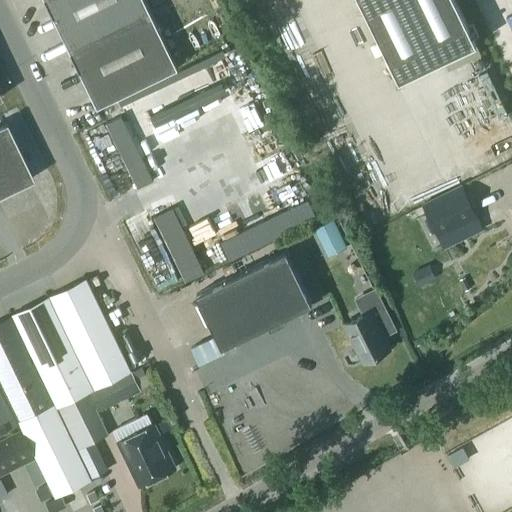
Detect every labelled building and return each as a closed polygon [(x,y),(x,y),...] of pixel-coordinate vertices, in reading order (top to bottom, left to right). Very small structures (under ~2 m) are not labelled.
[(81,69),(98,105),(178,67),(146,0),(47,0),(80,69),(81,69)] [(360,0),(399,80),(444,58),(449,69),(481,53),(455,0),(360,0)] [(302,58),(295,61),(301,75),(309,72),(302,58)] [(151,153),(142,157),(121,112),(105,120),(135,185),(160,173),(151,153)] [(0,123),(0,193),(33,178),(5,121),(0,123)] [(423,202),(445,248),(484,228),(462,184),(423,202)] [(229,251),(317,219),(310,201),(222,234),(229,251)] [(154,213),(185,278),(205,269),(173,203),(154,213)] [(339,231),(333,218),(315,227),(321,239),(339,231)] [(197,293),(222,346),(312,302),(287,249),(197,293)] [(429,263),(413,271),(420,285),(436,278),(429,263)] [(0,320),(0,431),(20,422),(23,428),(37,456),(56,494),(90,477),(76,447),(55,405),(86,390),(130,368),(87,278),(0,320)] [(365,313),(344,323),(363,361),(368,359),(369,360),(379,358),(387,351),(386,350),(390,347),(384,335),(397,329),(382,300),(370,306),(371,310),(365,313)] [(138,333),(123,340),(133,364),(148,357),(138,333)] [(143,366),(132,371),(141,389),(151,384),(143,366)] [(99,410),(141,390),(141,389),(132,371),(132,370),(90,390),(99,410)] [(86,390),(55,405),(76,447),(93,439),(106,432),(86,390)] [(118,441),(139,484),(176,466),(163,440),(160,439),(153,424),(118,441)] [(0,439),(0,474),(37,456),(23,428),(0,439)] [(483,467),(479,458),(494,451),(492,446),(489,447),(483,434),(451,449),(467,483),(476,479),(473,472),(483,467)] [(23,511),(17,495),(1,501),(5,511),(23,511)]
